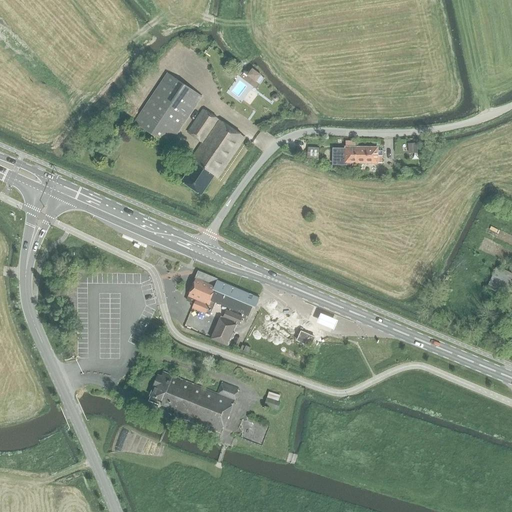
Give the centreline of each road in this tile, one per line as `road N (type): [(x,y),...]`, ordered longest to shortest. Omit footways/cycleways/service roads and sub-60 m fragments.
road 1 (unclassified): [(202,244),(262,159),(292,135),(441,128),(511,105)]
road 2 (secondary): [(114,511),(28,308),(27,258)]
road 3 (primary): [(511,380),(282,284)]
road 4 (primary): [(202,244),(56,180)]
road 5 (primary): [(57,195),(195,256)]
